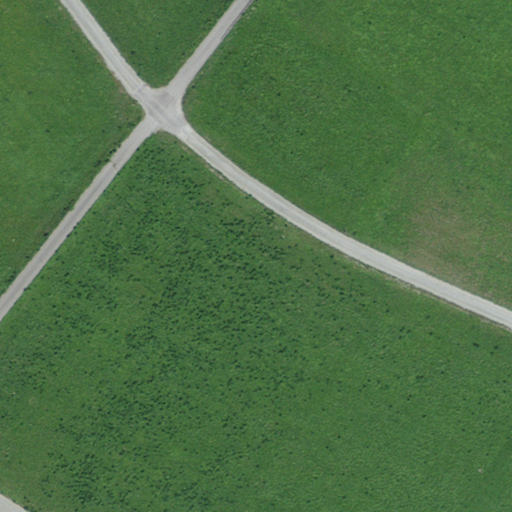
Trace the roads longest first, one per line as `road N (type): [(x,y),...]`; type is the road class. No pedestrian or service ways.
road 1 (track): [(71,0),(156,116),(274,205),(397,273),(511,323)]
road 2 (unclassified): [(247,0),(0,314)]
